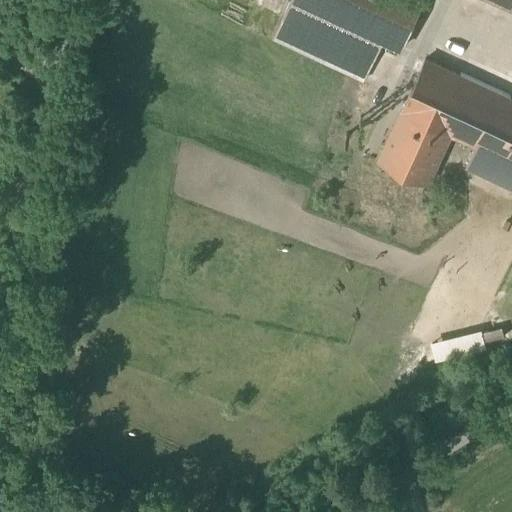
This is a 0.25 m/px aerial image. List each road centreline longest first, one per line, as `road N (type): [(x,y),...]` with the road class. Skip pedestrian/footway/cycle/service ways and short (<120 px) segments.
road 1 (unclassified): [(10,511),(19,221),(74,0)]
road 2 (unclassified): [(362,511),(437,455),(511,416)]
